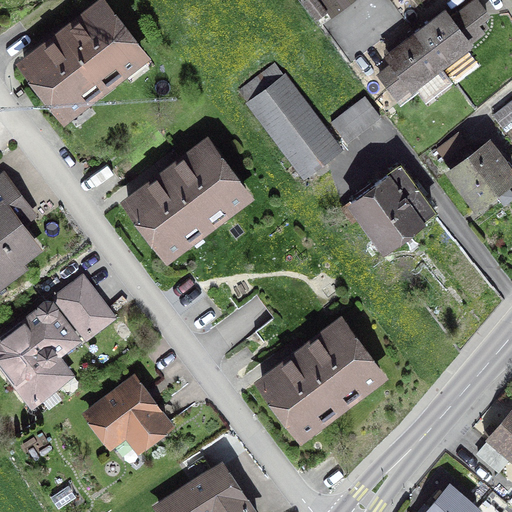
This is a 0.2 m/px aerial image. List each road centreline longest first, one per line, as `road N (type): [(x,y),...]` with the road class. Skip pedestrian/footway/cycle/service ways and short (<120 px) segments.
road 1 (residential): [(0,106),(315,511)]
road 2 (primary): [(511,334),(361,511)]
